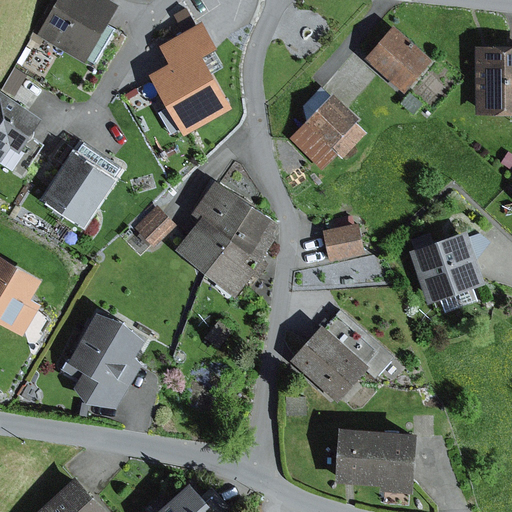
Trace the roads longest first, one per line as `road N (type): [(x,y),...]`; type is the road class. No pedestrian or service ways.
road 1 (residential): [(261,479),(288,225),(264,164),(253,90),(254,62),(278,0)]
road 2 (residential): [(261,479),(199,456),(0,423)]
